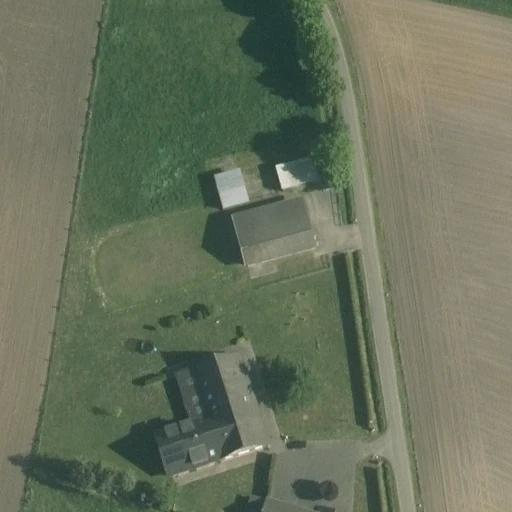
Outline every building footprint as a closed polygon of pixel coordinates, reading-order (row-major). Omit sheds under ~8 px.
[(314,135),(303,138),(309,159),(320,156),(314,135)] [(321,160),(282,167),(286,191),(325,184),(321,160)] [(230,212),(256,205),(248,171),(221,178),(230,212)] [(301,204),(235,222),(247,268),(313,250),(301,204)] [(239,357),(191,373),(206,420),(192,425),(159,435),(173,479),(268,448),(239,357)] [(206,420),(191,373),(177,378),(192,425),(206,420)]
